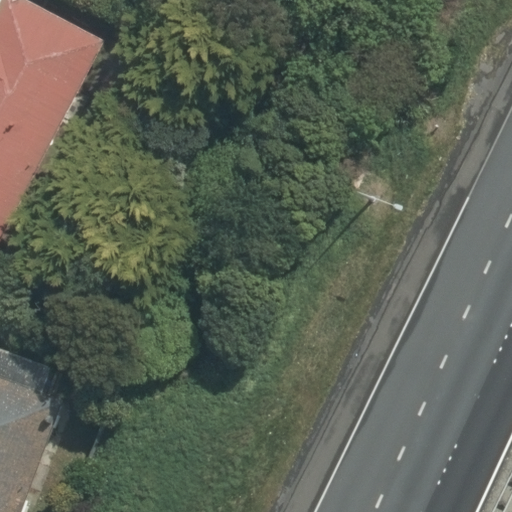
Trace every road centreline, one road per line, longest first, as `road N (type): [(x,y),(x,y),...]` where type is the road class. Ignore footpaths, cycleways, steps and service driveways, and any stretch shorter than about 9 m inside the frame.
road 1 (motorway): [(360,511),(511,243)]
road 2 (motorway): [(418,511),(511,302)]
